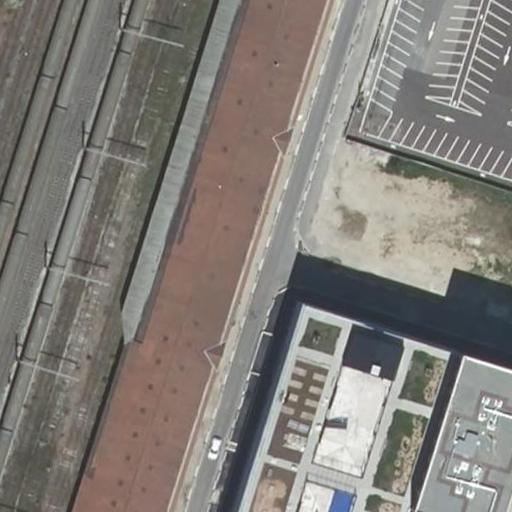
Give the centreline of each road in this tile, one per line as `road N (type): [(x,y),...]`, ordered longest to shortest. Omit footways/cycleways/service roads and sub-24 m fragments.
road 1 (residential): [(194,511),(354,0)]
road 2 (unknown): [(273,262),(511,339)]
road 3 (unknown): [(437,0),(412,77),(415,102),(431,118),(482,134)]
